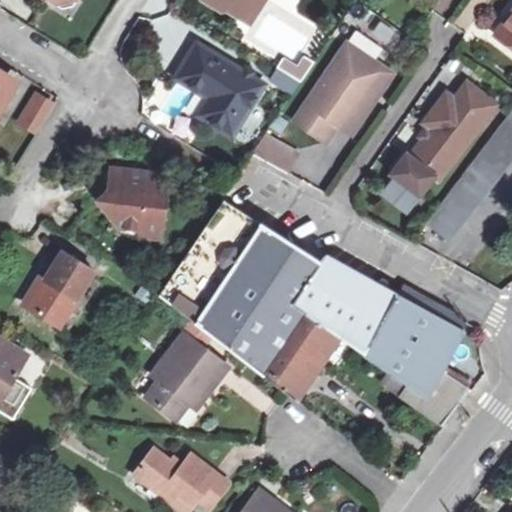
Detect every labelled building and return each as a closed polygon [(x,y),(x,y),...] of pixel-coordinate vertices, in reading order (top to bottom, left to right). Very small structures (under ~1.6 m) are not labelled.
[(228,11),(238,17),(249,1),(253,0),(202,0),(202,1),(221,12),(228,11)] [(253,0),(249,1),(238,17),(247,23),(261,0),(253,0)] [(299,64),(317,26),(263,0),(262,0),(256,14),(263,17),(251,40),(299,64)] [(511,7),(493,32),(511,45),(511,50),(508,55),(511,57),(511,7)] [(511,50),(511,45),(493,32),(487,40),(508,55),(511,50)] [(354,36),(345,48),(363,59),(372,66),(381,54),(354,36)] [(214,108),(205,123),(227,138),(258,88),(194,48),(173,81),(201,99),(214,108)] [(292,127),(309,139),(363,59),(345,48),(292,127)] [(363,59),(309,139),(325,148),(336,131),(343,135),(369,98),(377,97),(382,93),(384,91),(386,87),(386,81),(385,76),(381,72),(372,66),(363,59)] [(286,65),(281,75),(299,86),(313,66),(303,61),(296,71),(286,65)] [(281,63),(275,71),(281,75),(286,65),(281,63)] [(281,75),(275,71),(268,82),(292,97),(299,86),(281,75)] [(0,99),(11,85),(0,76),(0,99)] [(461,89),(449,105),(452,107),(464,91),(461,89)] [(491,111),(464,91),(452,107),(449,105),(441,99),(419,127),(427,133),(405,163),(402,161),(388,179),(391,182),(379,198),(403,216),(429,181),(435,185),(491,111)] [(53,104),(39,93),(21,116),(36,127),(53,104)] [(347,139),(377,97),(369,98),(343,135),(347,139)] [(214,108),(201,99),(191,115),(205,123),(214,108)] [(511,108),(480,150),(422,226),(447,244),(511,160),(511,108)] [(266,135),(254,153),(288,172),(298,154),(266,135)] [(151,173),(114,170),(107,209),(121,229),(143,229),(143,237),(164,238),(166,194),(151,173)] [(199,326),(264,229),(223,201),(189,251),(160,296),(199,326)] [(264,229),(199,326),(263,376),(301,314),(290,306),(318,268),(264,229)] [(334,336),(360,352),(393,296),(369,283),(374,273),(336,252),(330,263),(325,260),(319,268),(318,268),(290,306),(301,314),(332,336),(334,336)] [(92,276),(61,257),(29,308),(59,327),(92,276)] [(501,289),(509,271),(480,258),(472,277),(501,289)] [(402,289),(399,287),(393,296),(461,333),(466,326),(402,289)] [(461,333),(393,296),(360,352),(387,370),(404,381),(396,395),(445,425),(469,393),(440,374),(445,364),(461,333)] [(332,336),(301,314),(263,376),(287,394),(295,400),(332,336)] [(179,425),(196,404),(203,410),(231,375),(190,341),(161,375),(167,381),(150,402),(179,425)] [(0,401),(24,361),(0,346),(0,401)] [(404,381),(387,370),(377,385),(396,395),(404,381)] [(194,462),(185,475),(160,454),(140,478),(181,511),(187,511),(198,500),(211,509),(228,486),(194,462)] [(281,511),(264,497),(250,511),(281,511)]
